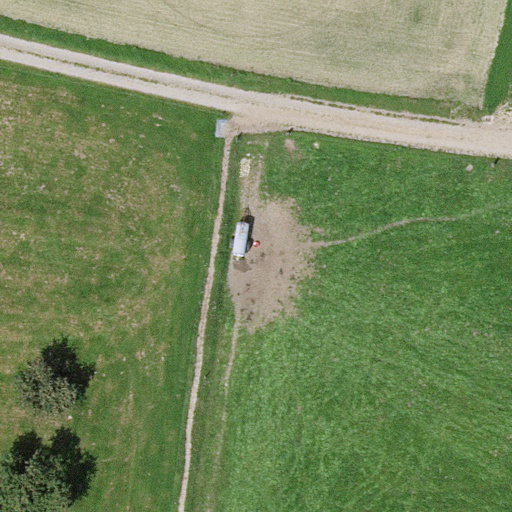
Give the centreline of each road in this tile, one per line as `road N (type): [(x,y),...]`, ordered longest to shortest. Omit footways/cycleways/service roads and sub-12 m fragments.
road 1 (track): [(511,147),(262,113),(0,53)]
road 2 (track): [(262,113),(213,511)]
